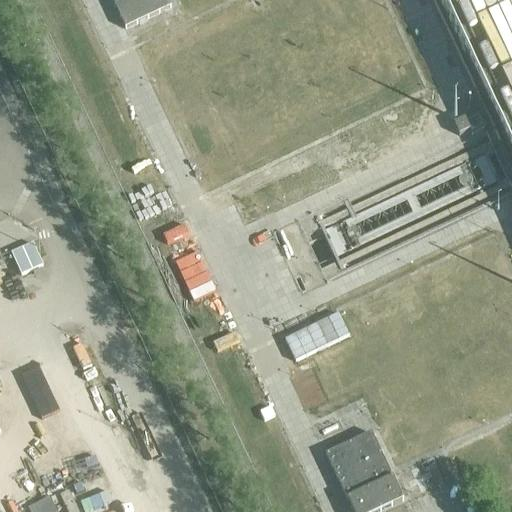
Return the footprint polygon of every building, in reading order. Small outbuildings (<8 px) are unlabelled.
[(110,0),(125,31),(171,10),(166,0),(110,0)] [(485,132),(478,118),(466,123),(465,121),(454,126),(459,137),(469,132),(472,138),(485,132)] [(16,250),(25,274),(49,265),(39,241),(16,250)] [(11,254),(0,257),(0,267),(14,263),(11,254)] [(104,412),(118,405),(106,382),(92,389),(104,412)] [(327,455),(325,456),(325,457),(344,496),(346,501),(351,511),(383,511),(403,503),(392,479),(391,479),(371,435),(327,455)]
